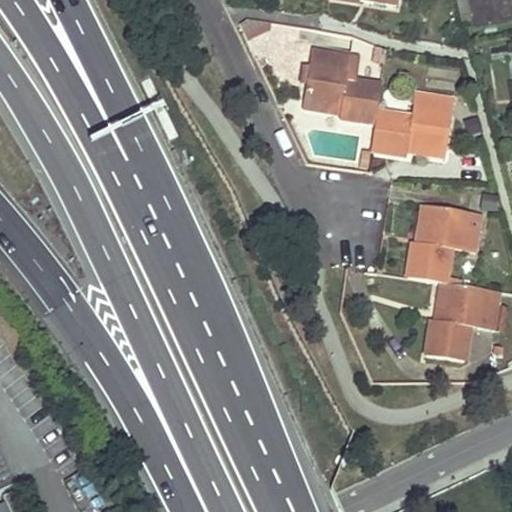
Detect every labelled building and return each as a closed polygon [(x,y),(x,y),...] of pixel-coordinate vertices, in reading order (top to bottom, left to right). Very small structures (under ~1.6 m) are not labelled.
[(458,0),(467,28),(508,22),(504,0),(458,0)] [(313,51),(304,100),(341,107),(340,117),(339,119),(375,125),(377,113),(381,86),(346,81),(349,55),(313,51)] [(375,125),(371,150),(405,156),(406,154),(407,144),(447,151),(454,101),(414,95),(410,119),(377,113),(375,125)] [(341,107),(304,100),(302,110),(340,117),(341,107)] [(447,151),(407,144),(406,154),(445,161),(447,151)] [(368,169),(371,151),(362,150),(360,168),(368,169)] [(434,207),(422,205),(416,244),(427,247),(434,207)] [(414,244),(407,279),(439,284),(449,286),(461,288),(462,282),(447,280),(452,252),(475,254),(482,216),(434,207),(427,247),(416,244),(414,244)] [(449,286),(439,284),(433,322),(443,324),(449,286)] [(433,322),(426,357),(463,362),(469,329),(493,332),(494,326),(497,307),(499,294),(461,288),(449,286),(443,324),(433,322)] [(506,309),(497,307),(494,326),(503,327),(506,309)]
